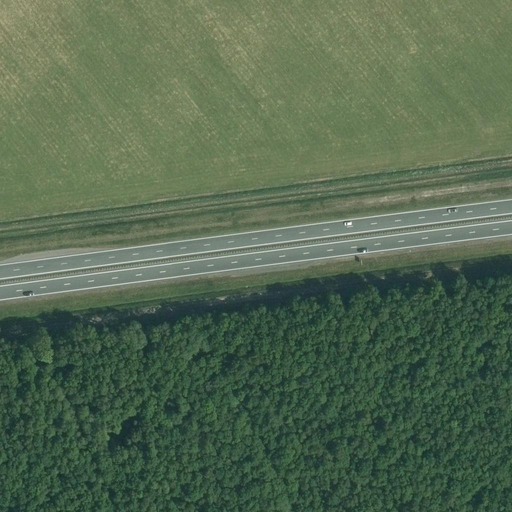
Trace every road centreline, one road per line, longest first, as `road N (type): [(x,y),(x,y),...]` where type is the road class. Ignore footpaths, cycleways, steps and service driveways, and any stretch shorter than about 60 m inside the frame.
road 1 (trunk): [(511,207),(0,273)]
road 2 (track): [(0,331),(511,265)]
road 3 (trunk): [(0,293),(511,228)]
